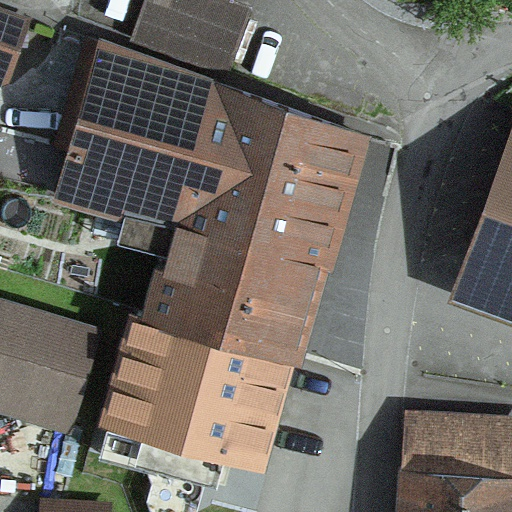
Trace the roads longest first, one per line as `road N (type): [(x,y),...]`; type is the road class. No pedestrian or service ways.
road 1 (residential): [(437,102),(385,304),(370,511)]
road 2 (unknown): [(261,0),(302,46),(437,102)]
road 3 (residential): [(437,102),(324,0)]
